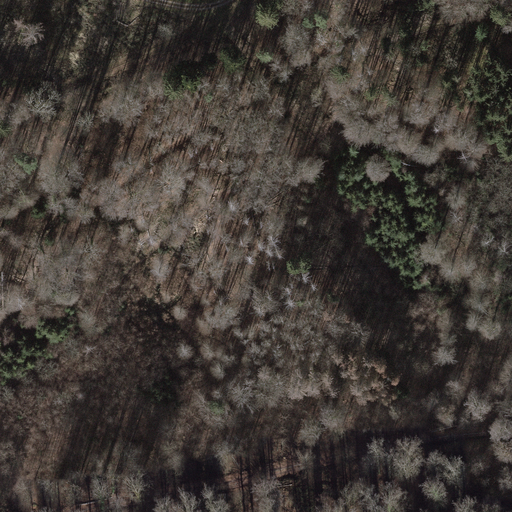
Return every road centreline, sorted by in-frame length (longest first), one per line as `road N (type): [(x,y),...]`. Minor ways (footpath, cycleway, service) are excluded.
road 1 (track): [(0,388),(48,364),(103,297),(200,204),(318,140),(380,56),(405,37),(511,5)]
road 2 (track): [(511,429),(408,441),(86,511)]
